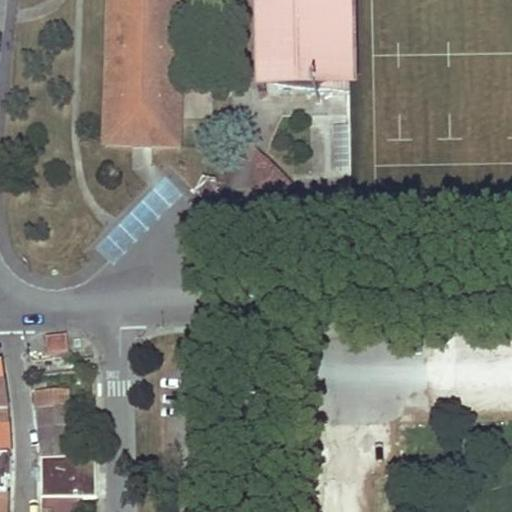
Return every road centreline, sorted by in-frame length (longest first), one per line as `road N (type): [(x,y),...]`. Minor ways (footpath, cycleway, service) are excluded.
road 1 (unclassified): [(120,303),(511,291)]
road 2 (residential): [(124,511),(120,303)]
road 3 (residential): [(24,511),(10,320)]
